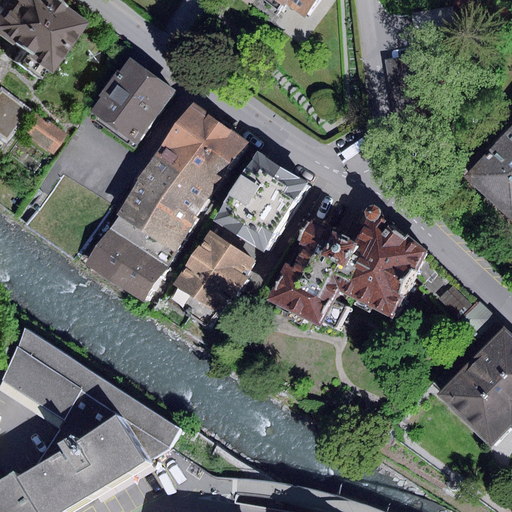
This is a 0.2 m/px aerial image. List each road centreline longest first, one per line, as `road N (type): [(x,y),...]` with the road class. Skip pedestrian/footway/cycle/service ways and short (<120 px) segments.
road 1 (residential): [(91,0),(285,140),(367,187)]
road 2 (residential): [(368,0),(386,139),(378,177),(367,187)]
road 3 (residential): [(367,187),(511,313)]
